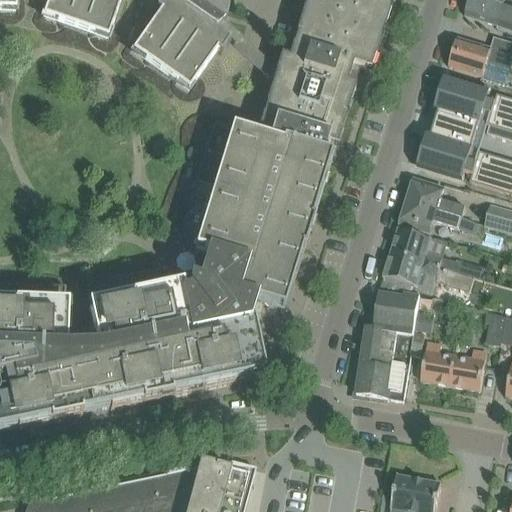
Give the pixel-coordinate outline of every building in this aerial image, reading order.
[(0,0),(0,13),(1,13),(19,14),(41,18),(58,24),(58,25),(94,37),(94,36),(111,42),(131,52),(146,63),(145,64),(146,64),(188,94),(198,80),(214,127),(213,129),(182,228),(182,230),(182,233),(170,271),(159,274),(156,274),(153,274),(88,288),(65,290),(0,287),(0,433),(17,430),(18,432),(82,418),(82,416),(110,410),(111,412),(235,386),(235,384),(265,377),(294,284),(332,162),(330,161),(331,159),(324,157),(328,145),(332,147),(336,135),(341,136),(347,117),(342,116),(345,105),(350,107),(356,88),(354,87),(355,84),(348,82),(353,67),(367,72),(371,59),(375,61),(381,42),(376,40),(380,30),(385,31),(391,12),(386,11),(389,0),(394,1),(394,0),(312,0),(312,1),(309,0),(307,0),(296,36),(301,37),(298,48),(293,47),(289,60),(281,57),(277,72),(226,24),(231,0),(0,0)] [(511,12),(472,0),(466,18),(499,28),(498,31),(511,35),(511,12)] [(471,0),(472,0),(511,12),(511,1),(508,0),(471,0)] [(484,81),(485,80),(507,87),(511,85),(511,83),(511,73),(511,72),(511,71),(511,46),(495,42),(492,52),(458,42),(450,70),(484,81)] [(429,138),(424,153),(432,155),(427,170),(426,170),(426,171),(463,183),(466,175),(473,177),(471,185),(509,196),(511,185),(511,163),(480,154),(474,176),(466,174),(473,151),(478,135),(488,104),(495,106),(488,128),(511,134),(511,101),(498,97),(495,105),(488,102),(490,95),(453,83),(452,85),(453,85),(449,100),(441,97),(437,113),(439,114),(437,122),(432,136),(432,139),(429,138)] [(490,128),(487,136),(497,139),(500,131),(490,128)] [(500,131),(497,139),(508,142),(510,134),(500,131)] [(415,183),(408,206),(463,222),(467,211),(440,202),(443,192),(415,183)] [(463,222),(408,206),(401,228),(430,237),(434,225),(444,228),(460,233),(463,222)] [(486,230),(497,233),(511,236),(511,213),(491,207),(486,230)] [(393,256),(384,283),(405,290),(414,293),(420,276),(436,281),(437,281),(436,284),(471,294),(474,280),(482,283),(485,272),(476,270),(444,261),(426,256),(430,243),(419,239),(400,233),(400,232),(393,256)] [(404,404),(412,358),(411,358),(413,343),(414,338),(415,335),(415,333),(418,314),(421,298),(404,295),(403,298),(380,294),(374,333),(368,332),(358,398),(389,403),(389,402),(404,404)] [(422,302),(420,311),(437,314),(438,305),(422,302)] [(435,316),(418,314),(415,333),(433,336),(435,316)] [(508,321),(489,315),(487,326),(491,327),(487,346),(503,349),(504,346),(508,321)] [(414,338),(413,343),(425,345),(426,337),(415,335),(414,338)] [(422,385),(452,390),(456,361),(440,358),(442,348),(428,346),(422,385)] [(499,371),(505,372),(509,352),(502,351),(499,371)] [(456,361),(452,390),(481,395),(488,356),(474,354),(473,364),(456,361)] [(166,477),(47,503),(45,503),(43,504),(41,505),(40,506),(38,507),(37,509),(35,510),(34,511),(33,511),(245,511),(256,472),(231,466),(229,472),(220,469),(199,463),(199,465),(200,465),(199,471),(166,477)] [(398,479),(391,511),(436,511),(442,487),(398,479)]
